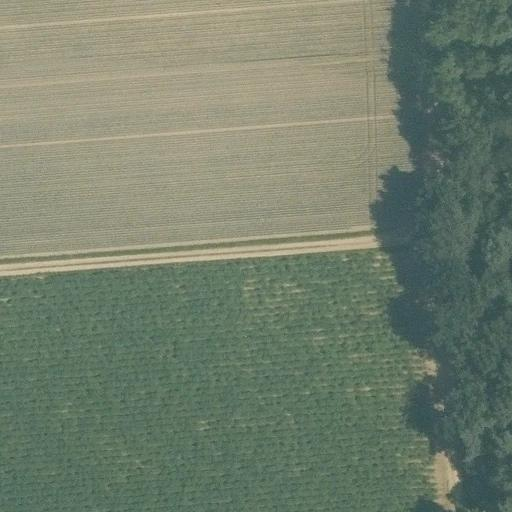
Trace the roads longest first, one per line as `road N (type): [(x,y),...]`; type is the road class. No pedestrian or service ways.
road 1 (track): [(467,511),(452,192),(428,0)]
road 2 (track): [(0,275),(381,245),(452,192)]
